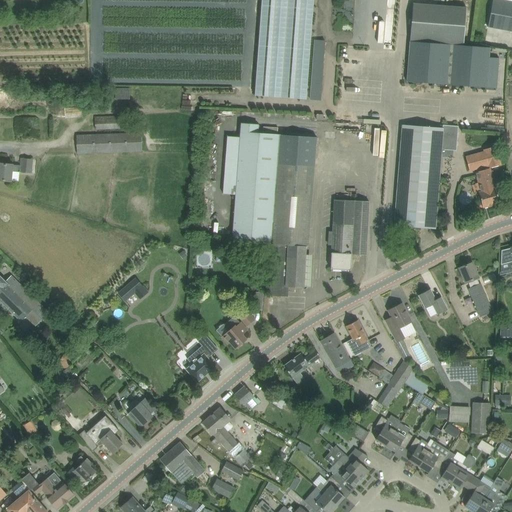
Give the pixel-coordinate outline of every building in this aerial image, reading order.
[(265,0),(259,95),(310,99),(317,0),(265,0)] [(511,0),(492,0),(488,28),(511,32),(511,0)] [(467,8),(413,3),(407,81),(497,89),(499,58),(490,58),(490,47),(464,45),(467,8)] [(116,98),(131,99),(131,88),(116,88),(116,98)] [(92,102),(101,110),(112,100),(103,91),(92,102)] [(131,116),(95,117),(95,130),(131,129),(131,116)] [(304,288),(306,247),(309,247),(317,137),(258,133),(259,124),(241,123),(240,137),(235,195),(232,241),(273,244),(269,296),(286,297),(286,296),(285,296),(285,287),(304,288)] [(435,229),(443,128),(401,125),(394,226),(435,229)] [(142,152),(141,132),(76,135),(77,154),(142,152)] [(476,172),(491,168),(501,165),(496,146),(483,150),(483,151),(465,156),(470,172),(475,170),(476,172)] [(20,166),(14,165),(0,163),(0,180),(12,182),(13,172),(20,172),(32,173),(33,159),(21,158),(20,166)] [(480,193),(479,193),(483,207),(500,203),(491,168),(476,172),(475,172),(477,180),(480,191),(479,191),(480,193)] [(351,270),(352,258),(352,254),(366,255),(369,201),(335,200),(333,232),(332,245),(331,269),(351,270)] [(477,279),(479,278),(472,263),(459,268),(466,284),(468,283),(470,288),(468,289),(480,317),(493,312),(481,283),(479,284),(477,279)] [(0,300),(21,321),(32,310),(42,320),(50,313),(33,297),(34,296),(12,274),(5,281),(0,276),(0,300)] [(135,292),(143,286),(136,279),(118,294),(125,301),(135,292)] [(437,315),(439,314),(448,309),(441,297),(436,300),(431,289),(418,296),(425,309),(432,305),(437,315)] [(255,292),(255,301),(263,302),(264,293),(255,292)] [(400,328),(412,322),(402,304),(389,311),(392,317),(385,321),(394,339),(392,340),(402,358),(410,354),(402,340),(405,339),(400,328)] [(242,335),(247,330),(241,323),(240,323),(234,316),(224,325),(228,329),(229,331),(222,337),(228,344),(230,342),(236,349),(243,342),(243,341),(245,339),(242,335)] [(371,347),(367,340),(368,340),(358,320),(346,326),(353,338),(346,342),(354,356),(371,347)] [(336,369),(350,360),(334,333),(333,334),(333,335),(322,341),(322,340),(320,341),(336,369)] [(215,367),(207,358),(206,356),(209,354),(210,355),(218,349),(206,335),(198,341),(204,348),(196,354),(195,352),(187,359),(192,365),(187,369),(198,382),(205,376),(204,375),(207,372),(208,373),(215,367)] [(446,352),(454,348),(450,341),(443,344),(446,352)] [(300,373),(320,357),(316,350),(305,358),(301,353),(284,366),(293,378),(298,385),(305,380),(300,373)] [(59,360),(67,368),(74,361),(66,354),(59,360)] [(415,368),(404,361),(391,380),(388,384),(388,385),(399,391),(404,383),(412,371),(413,372),(415,368)] [(374,374),(380,377),(385,369),(379,366),(374,374)] [(77,375),(71,369),(67,374),(73,380),(77,375)] [(417,374),(413,372),(412,371),(404,383),(419,392),(423,394),(428,386),(415,377),(417,374)] [(381,380),(388,384),(391,380),(384,376),(381,380)] [(399,391),(388,385),(377,401),(388,408),(399,391)] [(254,397),(245,386),(235,395),(244,406),(245,405),(251,412),(259,405),(253,398),(254,397)] [(420,403),(425,395),(423,394),(419,392),(412,402),(418,406),(420,403)] [(270,402),(281,408),(285,401),(274,395),(270,402)] [(424,397),(420,405),(431,410),(435,402),(424,397)] [(153,416),(150,414),(155,410),(145,399),(137,406),(129,414),(140,427),(143,424),(143,425),(153,416)] [(472,402),(471,433),(489,434),(490,403),(472,402)] [(450,422),(470,422),(470,406),(450,405),(450,422)] [(220,408),(203,422),(216,438),(211,442),(217,449),(221,445),(228,453),(229,452),(234,458),(245,448),(239,442),(238,443),(223,426),(230,421),(220,408)] [(386,446),(400,423),(401,421),(391,415),(387,421),(381,417),(374,429),(380,433),(376,440),(386,446)] [(98,446),(104,443),(112,452),(112,453),(123,443),(114,435),(119,431),(106,416),(87,433),(84,430),(78,436),(92,452),(98,446)] [(32,421),(24,425),(30,436),(31,435),(32,438),(39,434),(37,431),(38,431),(32,421)] [(325,422),(321,429),(328,433),(332,426),(325,422)] [(400,423),(386,446),(396,452),(400,445),(405,448),(412,437),(408,434),(410,429),(400,423)] [(450,435),(455,427),(449,424),(445,431),(450,435)] [(352,434),(364,441),(369,433),(357,425),(352,434)] [(436,438),(441,431),(435,427),(431,434),(436,438)] [(409,460),(419,466),(430,447),(426,445),(428,443),(421,439),(420,441),(416,438),(408,450),(413,453),(409,460)] [(511,443),(511,444),(503,439),(499,446),(510,453),(511,449),(511,443)] [(297,447),(307,455),(311,448),(300,441),(297,447)] [(431,448),(430,447),(419,466),(429,473),(433,466),(438,469),(448,451),(449,451),(434,441),(431,448)] [(198,478),(204,473),(206,471),(187,450),(180,442),(160,460),(181,484),(194,473),(198,478)] [(330,451),(334,448),(329,443),(325,447),(330,451)] [(339,459),(338,460),(361,481),(365,476),(364,475),(369,470),(361,463),(368,456),(354,450),(348,457),(346,455),(336,445),(334,448),(330,451),(339,459)] [(455,455),(449,451),(448,451),(438,469),(442,471),(438,478),(444,482),(446,480),(450,482),(462,464),(453,458),(455,455)] [(468,489),(475,477),(471,475),(471,474),(465,470),(467,468),(472,467),(475,462),(474,458),(475,458),(469,454),(463,464),(462,464),(450,482),(456,486),(455,489),(459,492),(463,486),(468,489)] [(67,473),(70,476),(77,483),(83,477),(87,481),(96,472),(91,466),(93,464),(88,458),(85,461),(81,457),(77,461),(78,463),(80,464),(75,469),(74,467),(67,473)] [(229,457),(221,472),(238,481),(244,470),(233,464),(235,461),(229,457)] [(334,474),(332,476),(331,476),(341,485),(345,481),(353,487),(358,482),(359,483),(361,481),(338,460),(329,470),(334,474)] [(253,466),(249,461),(245,465),(249,470),(253,466)] [(284,481),(291,468),(282,464),(276,476),(284,481)] [(75,496),(63,482),(56,488),(47,478),(39,484),(30,473),(22,479),(31,491),(33,489),(38,494),(42,491),(58,510),(75,496)] [(319,490),(336,507),(345,497),(337,489),(341,485),(331,476),(324,485),(321,483),(317,488),(319,490)] [(465,506),(474,511),(476,511),(490,487),(486,485),(486,484),(475,477),(468,489),(473,493),(465,506)] [(235,488),(217,479),(212,489),(229,498),(235,488)] [(26,487),(21,481),(19,482),(11,489),(16,495),(17,494),(26,487)] [(295,490),(298,485),(293,482),(290,488),(290,487),(292,489),(295,490)] [(185,485),(182,491),(190,495),(193,490),(185,485)] [(490,487),(476,511),(489,511),(493,506),(498,510),(506,497),(499,493),(499,489),(492,485),(491,487),(490,487)] [(299,504),(303,500),(292,489),(290,487),(290,488),(286,492),(299,504)] [(326,511),(331,511),(336,507),(319,490),(311,499),(308,497),(304,501),(316,511),(321,508),(326,511)] [(35,498),(29,491),(20,498),(8,509),(10,511),(26,511),(23,508),(35,498)] [(165,493),(164,501),(171,503),(173,495),(165,493)] [(180,493),(177,500),(175,503),(194,511),(199,504),(180,493)] [(281,508),(276,504),(278,502),(268,495),(263,500),(278,511),(281,508)] [(121,507),(125,511),(144,511),(132,497),(121,507)] [(46,511),(35,498),(23,508),(26,511),(46,511)]
